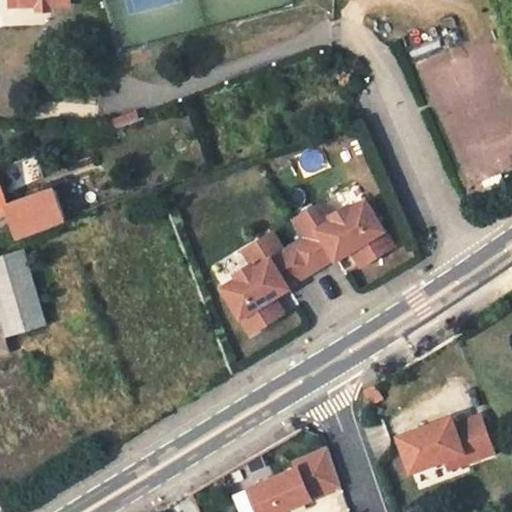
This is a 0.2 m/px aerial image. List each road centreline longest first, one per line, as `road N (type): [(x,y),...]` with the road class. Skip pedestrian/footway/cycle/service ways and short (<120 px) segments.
road 1 (secondary): [(89,511),(332,366)]
road 2 (secondary): [(332,366),(511,248)]
road 3 (residential): [(332,366),(376,511)]
